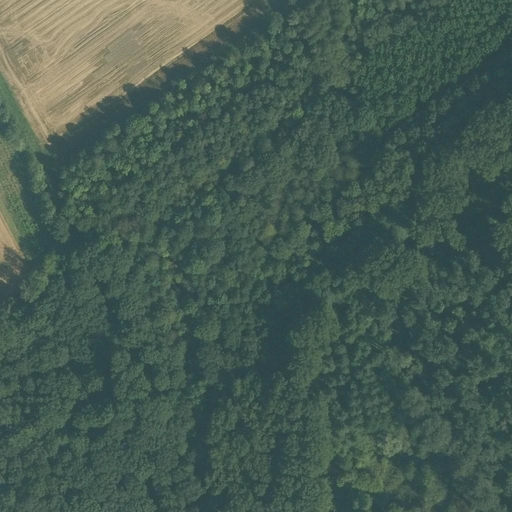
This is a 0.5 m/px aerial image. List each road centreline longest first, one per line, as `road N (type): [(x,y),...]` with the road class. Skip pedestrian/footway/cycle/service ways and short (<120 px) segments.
road 1 (track): [(425,202),(272,0)]
road 2 (track): [(84,242),(0,84)]
